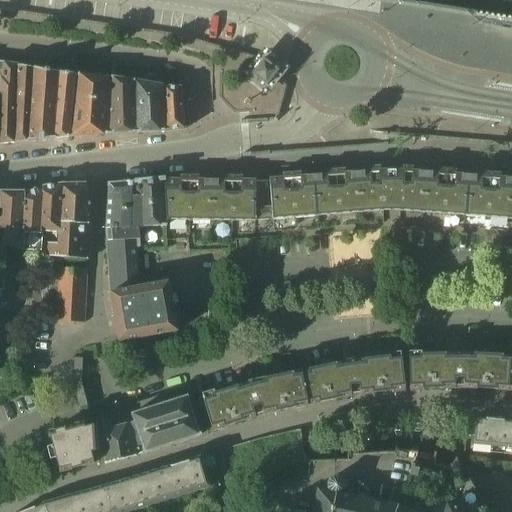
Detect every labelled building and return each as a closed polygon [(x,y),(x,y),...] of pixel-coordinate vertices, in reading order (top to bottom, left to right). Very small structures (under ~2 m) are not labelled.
[(267,92),(284,71),(263,55),(247,75),(267,92)] [(0,62),(0,144),(16,143),(19,65),(0,62)] [(16,143),(31,141),(33,67),(19,65),(16,143)] [(31,141),(54,139),(57,71),(49,70),(50,68),(45,67),(45,69),(33,67),(31,141)] [(57,71),(54,139),(68,137),(71,73),(57,71)] [(108,135),(110,77),(87,76),(71,73),(68,137),(108,135)] [(135,133),(137,82),(110,77),(108,135),(135,133)] [(164,131),(159,85),(137,82),(135,133),(164,131)] [(187,104),(182,105),(181,87),(164,86),(159,85),(164,131),(185,130),(190,126),(187,104)] [(511,219),(511,179),(403,171),(380,171),(269,180),(269,182),(272,220),(382,212),(400,211),(511,219)] [(163,181),(136,183),(139,228),(167,226),(166,221),(163,181)] [(254,222),(272,220),(269,182),(163,181),(166,221),(254,222)] [(106,229),(139,228),(136,183),(109,185),(106,229)] [(43,188),(40,235),(48,236),(46,252),(46,257),(58,258),(60,223),(63,185),(43,188)] [(60,223),(58,258),(67,259),(88,260),(90,225),(91,190),(89,189),(85,185),(63,185),(60,223)] [(0,193),(0,198),(0,230),(5,231),(4,247),(22,248),(22,250),(46,252),(48,236),(40,235),(43,188),(25,193),(0,193)] [(107,250),(136,248),(140,247),(139,228),(106,229),(106,230),(107,250)] [(139,288),(137,256),(136,248),(107,250),(110,293),(139,288)] [(147,256),(137,256),(139,288),(110,293),(119,342),(177,332),(168,282),(149,286),(147,256)] [(0,280),(11,283),(13,276),(0,272),(0,271),(1,268),(0,268),(0,280)] [(87,270),(60,269),(57,322),(84,324),(87,270)] [(208,312),(206,335),(218,336),(221,313),(208,312)] [(510,391),(511,357),(466,354),(464,354),(409,355),(410,390),(465,388),(510,391)] [(405,390),(404,384),(401,356),(356,361),(346,362),(302,372),(309,405),(351,396),(405,390)] [(82,372),(82,362),(82,359),(74,359),(74,371),(82,372)] [(81,383),(82,372),(74,371),(73,384),(81,383)] [(245,385),(203,398),(213,430),(265,414),(309,405),(302,372),(256,381),(255,381),(245,385)] [(73,384),(76,396),(84,394),(81,383),(73,384)] [(88,406),(84,394),(76,396),(79,409),(88,406)] [(144,454),(200,436),(188,396),(131,415),(133,421),(144,454)] [(471,451),(492,453),(495,420),(475,418),(471,451)] [(492,453),(511,455),(511,446),(511,421),(495,420),(492,453)] [(144,454),(133,421),(111,428),(109,422),(103,423),(105,465),(144,454)] [(96,425),(93,426),(85,428),(83,423),(49,433),(60,472),(94,463),(91,452),(98,451),(96,425)] [(219,484),(217,474),(214,453),(200,458),(209,487),(219,484)] [(200,458),(180,464),(189,493),(209,487),(200,458)] [(189,493),(180,464),(162,470),(171,499),(189,493)] [(162,470),(143,475),(152,505),(171,499),(162,470)] [(152,505),(143,475),(124,481),(133,510),(152,505)] [(463,511),(464,511),(447,505),(444,511),(415,511),(398,506),(354,496),(356,488),(345,487),(345,485),(344,483),(343,482),(342,480),(341,479),(340,478),(338,478),(337,477),(335,477),(334,477),(332,478),(331,479),(329,480),(328,481),(327,482),(327,484),(326,485),(326,487),(326,489),(327,490),(328,492),(318,490),(313,511),(463,511)] [(124,481),(105,487),(112,511),(128,511),(133,510),(124,481)] [(112,511),(105,487),(86,492),(91,511),(112,511)] [(70,511),(91,511),(86,492),(67,498),(70,511)] [(48,511),(70,511),(67,498),(45,504),(48,511)]
